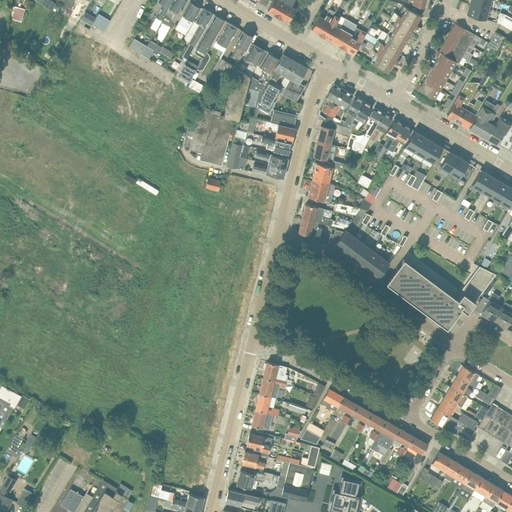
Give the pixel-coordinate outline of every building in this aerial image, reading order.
[(52,11),(51,13),(56,15),(60,5),(61,6),(63,0),(56,0),(55,3),(52,11)] [(63,0),(61,6),(71,9),(74,0),(63,0)] [(75,15),(80,18),(84,11),(90,0),(82,0),(83,0),(75,15)] [(159,0),(158,1),(163,4),(155,16),(161,20),(172,0),(159,0)] [(172,0),(164,15),(175,21),(187,0),(172,0)] [(286,0),(273,0),(267,10),(277,16),(286,0)] [(294,0),(286,0),(277,16),(288,22),(295,8),(291,6),(294,0)] [(428,0),(409,0),(408,3),(430,9),(432,4),(428,3),(428,0)] [(470,0),(470,4),(488,9),(490,0),(470,0)] [(190,1),(185,10),(178,23),(188,29),(201,7),(199,7),(200,6),(196,3),(195,4),(190,1)] [(470,4),(467,14),(485,19),(488,9),(470,4)] [(393,24),(387,33),(404,43),(421,15),(404,5),(398,14),(394,12),(388,21),(393,24)] [(22,20),(24,7),(14,6),(12,19),(22,20)] [(213,13),(203,7),(195,21),(199,24),(188,43),(194,46),(213,13)] [(324,18),(320,16),(319,16),(311,29),(321,35),(329,21),(336,12),(330,9),(324,18)] [(84,11),(80,18),(91,24),(95,17),(84,11)] [(330,22),(329,21),(321,35),(331,41),(345,18),(336,12),(330,22)] [(497,22),(496,22),(500,23),(505,14),(500,12),(497,22)] [(103,31),(109,21),(98,14),(92,25),(103,31)] [(198,48),(195,53),(203,57),(211,44),(217,32),(220,28),(225,20),(215,14),(210,23),(208,27),(201,38),(196,47),(198,48)] [(350,21),(345,18),(331,41),(343,48),(351,33),(345,30),(350,21)] [(368,18),(364,25),(356,37),(352,35),(353,34),(351,33),(343,48),(353,53),(372,21),(368,18)] [(238,27),(228,22),(220,36),(215,45),(225,50),(238,27)] [(481,38),(455,23),(450,32),(470,44),(473,38),(479,42),(481,38)] [(252,36),(243,30),(235,44),(239,46),(232,57),(238,60),(252,36)] [(494,50),(503,35),(495,31),(487,46),(494,50)] [(470,44),(450,32),(444,42),(470,57),(472,54),(466,50),(470,44)] [(376,52),(371,61),(388,71),(404,43),(387,33),(382,42),(377,39),(372,49),(376,52)] [(132,41),(129,46),(142,54),(145,49),(147,45),(134,38),(132,41)] [(470,57),(444,42),(439,51),(437,50),(459,63),(462,57),(468,60),(470,57)] [(185,63),(194,46),(188,43),(181,56),(183,57),(174,73),(178,75),(185,63)] [(264,50),(253,43),(244,59),(250,62),(244,73),(250,76),(264,50)] [(145,49),(142,54),(148,58),(153,49),(147,45),(145,49)] [(173,53),(162,47),(159,52),(170,58),(173,53)] [(52,49),(49,55),(55,58),(58,53),(52,49)] [(24,50),(21,56),(27,59),(30,53),(24,50)] [(459,63),(437,50),(435,54),(438,56),(435,61),(451,71),(456,62),(459,63)] [(258,80),(250,76),(247,87),(262,91),(269,78),(280,59),(268,52),(260,66),(265,69),(258,80)] [(293,59),(283,54),(280,59),(269,78),(275,82),(281,72),(284,74),(293,59)] [(201,60),(196,68),(201,70),(209,58),(205,55),(201,60)] [(226,61),(220,58),(214,68),(220,72),(222,68),(226,61)] [(307,67),(293,59),(284,74),(290,78),(281,93),(296,100),(305,86),(298,82),(307,67)] [(226,61),(222,68),(223,68),(222,70),(224,71),(225,69),(234,75),(223,115),(219,114),(220,111),(200,106),(194,130),(187,129),(183,145),(190,146),(189,149),(203,152),(201,159),(221,164),(233,120),(239,122),(240,120),(239,120),(243,102),(247,87),(250,76),(244,73),(236,69),(237,67),(226,61)] [(451,71),(435,61),(432,67),(429,65),(426,69),(446,80),(451,71)] [(189,82),(196,69),(185,63),(178,75),(189,82)] [(446,80),(426,69),(424,73),(427,75),(424,80),(440,90),(446,80)] [(484,75),(479,85),(482,87),(488,77),(484,75)] [(284,87),(275,82),(269,78),(262,91),(260,94),(258,101),(253,117),(255,117),(258,107),(269,113),(284,87)] [(440,90),(424,80),(421,85),(418,83),(415,88),(435,99),(440,91),(440,90)] [(343,89),(334,83),(326,97),(330,100),(323,111),(328,114),(343,89)] [(353,95),(343,89),(328,114),(333,117),(340,106),(345,108),(353,95)] [(470,98),(460,92),(447,115),(457,121),(465,108),(470,98)] [(363,101),(354,96),(345,111),(350,114),(344,124),(349,126),(363,101)] [(495,105),(486,99),(469,128),(479,133),(495,105)] [(372,106),(363,101),(349,126),(353,129),(359,119),(363,122),(372,106)] [(465,108),(457,121),(467,127),(481,105),(476,102),(470,111),(465,108)] [(479,133),(488,139),(495,126),(490,123),(501,105),(497,103),(495,105),(479,133)] [(368,138),(383,112),(374,107),(366,121),(370,123),(364,135),(368,138)] [(273,109),(270,122),(266,121),(295,128),(293,127),(296,115),(273,109)] [(392,117),(383,112),(368,138),(365,143),(369,146),(373,140),(379,129),(384,132),(392,117)] [(250,116),(249,122),(246,131),(253,133),(257,118),(250,116)] [(511,123),(500,116),(495,126),(488,139),(497,144),(504,131),(506,132),(511,123)] [(403,124),(394,118),(389,127),(386,133),(389,135),(383,146),(371,167),(377,170),(385,155),(385,154),(388,149),(403,124)] [(295,128),(266,121),(265,126),(268,126),(267,128),(277,130),(275,136),(291,140),(292,140),(295,128)] [(338,123),(336,130),(350,135),(351,133),(352,129),(338,123)] [(412,129),(403,124),(388,149),(385,154),(385,155),(392,159),(395,153),(393,151),(400,141),(404,143),(412,129)] [(321,125),(317,140),(330,143),(334,128),(321,125)] [(423,136),(414,130),(405,145),(415,150),(423,136)] [(350,135),(347,148),(351,149),(351,148),(354,141),(357,135),(351,133),(350,135)] [(291,142),(259,134),(257,140),(261,142),(267,143),(266,148),(273,150),(288,153),(288,152),(289,152),(290,147),(291,142)] [(245,139),(235,136),(233,142),(244,145),(245,139)] [(433,141),(423,136),(415,150),(424,156),(433,141)] [(330,143),(317,140),(313,155),(326,159),(330,143)] [(354,141),(351,148),(361,153),(364,146),(354,141)] [(433,141),(424,156),(434,162),(442,147),(433,141)] [(242,151),(244,145),(233,142),(229,154),(239,156),(240,151),(242,151)] [(269,160),(268,163),(285,168),(288,158),(257,150),(255,157),(269,160)] [(459,156),(449,151),(440,165),(450,171),(459,156)] [(236,168),(239,156),(229,154),(227,165),(236,168)] [(468,162),(459,156),(450,171),(460,177),(468,162)] [(344,163),(334,160),(332,166),(342,169),(344,163)] [(332,166),(316,162),(312,178),(329,182),(332,166)] [(285,168),(268,163),(267,167),(253,163),(252,170),(283,177),(285,168)] [(395,164),(389,173),(393,175),(398,166),(395,164)] [(491,175),(481,170),(473,185),(483,190),(491,175)] [(358,171),(353,179),(367,187),(371,179),(358,171)] [(411,174),(406,183),(411,185),(416,176),(411,174)] [(501,181),(491,175),(483,190),(492,196),(501,181)] [(416,176),(411,185),(417,189),(422,180),(416,176)] [(205,187),(218,190),(221,180),(208,177),(205,187)] [(335,184),(330,183),(328,184),(312,180),(310,189),(309,190),(308,193),(308,195),(308,196),(331,201),(335,184)] [(510,186),(501,181),(492,196),(501,201),(510,186)] [(375,197),(380,187),(375,184),(370,192),(375,196),(375,197)] [(511,205),(511,187),(510,186),(501,201),(511,207),(511,205)] [(437,189),(432,198),(436,201),(442,192),(437,189)] [(369,191),(364,199),(371,203),(375,197),(375,196),(370,192),(369,191)] [(371,204),(363,199),(359,208),(366,210),(367,210),(371,204)] [(305,204),(302,218),(330,225),(331,220),(318,217),(319,215),(314,214),(316,206),(305,204)] [(469,208),(464,217),(469,219),(474,210),(469,208)] [(367,213),(361,222),(366,224),(371,215),(367,213)] [(330,225),(302,218),(298,232),(309,235),(311,227),(316,228),(316,227),(329,230),(330,225)] [(507,238),(511,230),(511,218),(508,225),(508,224),(502,235),(507,238)] [(488,219),(483,228),(487,230),(492,221),(488,219)] [(385,224),(380,233),(385,235),(390,227),(385,224)] [(436,227),(431,237),(450,246),(455,237),(436,227)] [(354,237),(344,230),(334,244),(343,251),(354,237)] [(398,243),(398,244),(402,246),(407,237),(404,235),(398,243)] [(362,243),(354,237),(343,251),(352,257),(362,243)] [(362,243),(352,257),(361,264),(371,250),(362,243)] [(493,244),(490,249),(496,253),(499,248),(493,244)] [(371,250),(361,264),(369,270),(379,256),(371,250)] [(379,256),(369,270),(378,277),(389,263),(379,256)] [(478,259),(476,263),(486,269),(488,265),(478,259)] [(511,271),(511,263),(506,260),(500,270),(509,276),(511,271)] [(461,307),(401,262),(386,283),(447,328),(457,315),(462,319),(495,274),(479,266),(460,292),(462,293),(458,300),(463,304),(461,307)] [(483,296),(473,309),(493,320),(501,306),(495,303),(500,296),(494,293),(490,300),(483,296)] [(511,303),(511,305),(505,301),(493,320),(505,328),(511,316),(511,303)] [(278,364),(267,361),(263,377),(286,383),(287,377),(279,376),(279,378),(274,377),(278,364)] [(479,374),(462,364),(456,375),(468,383),(475,387),(479,381),(476,380),(479,374)] [(449,386),(468,397),(472,390),(466,386),(468,383),(456,375),(449,386)] [(286,383),(263,377),(259,393),(270,396),(273,382),(277,383),(277,386),(284,388),(286,383)] [(325,386),(319,382),(312,393),(316,396),(319,397),(325,386)] [(488,394),(495,399),(501,388),(494,384),(488,394)] [(468,397),(449,386),(443,396),(455,404),(461,408),(464,403),(468,397)] [(329,388),(328,388),(323,397),(320,402),(335,410),(343,396),(329,388)] [(492,397),(480,390),(476,396),(489,403),(492,397)] [(270,396),(259,393),(255,409),(278,414),(279,409),(272,407),(271,410),(267,409),(270,396)] [(357,404),(343,396),(335,410),(335,411),(338,405),(352,413),(357,404)] [(455,404),(443,396),(437,407),(457,419),(449,414),(455,404)] [(0,421),(1,419),(5,422),(15,404),(6,399),(5,402),(0,399),(0,421)] [(306,408),(288,402),(286,406),(305,413),(306,408)] [(492,403),(485,414),(490,418),(497,406),(492,403)] [(371,412),(357,404),(352,413),(366,421),(371,412)] [(497,406),(490,418),(495,421),(502,409),(497,406)] [(457,419),(437,407),(430,418),(442,425),(445,421),(449,423),(447,425),(452,429),(451,431),(457,434),(460,428),(453,424),(457,419)] [(278,414),(255,409),(251,425),(262,428),(274,431),(276,424),(264,422),(265,414),(270,415),(269,418),(277,420),(278,414)] [(501,424),(508,412),(502,409),(495,421),(501,424)] [(371,412),(366,421),(380,429),(385,420),(371,412)] [(506,427),(511,416),(511,414),(508,412),(501,424),(506,427)] [(462,413),(458,420),(473,429),(478,422),(462,413)] [(350,417),(344,414),(341,421),(346,424),(350,417)] [(490,418),(485,414),(478,426),(483,429),(490,418)] [(495,421),(490,418),(483,429),(488,433),(495,421)] [(385,420),(380,429),(394,437),(400,428),(385,420)] [(501,424),(495,421),(488,433),(493,436),(501,424)] [(364,425),(358,422),(355,429),(360,431),(364,425)] [(289,424),(285,437),(295,441),(300,428),(289,424)] [(506,427),(501,424),(493,436),(499,439),(506,427)] [(511,430),(506,427),(499,439),(504,442),(511,430)] [(18,435),(16,434),(11,443),(17,447),(23,438),(22,438),(27,431),(22,428),(18,435)] [(320,436),(306,428),(300,438),(316,443),(320,436)] [(400,428),(394,437),(397,439),(405,443),(403,447),(406,449),(408,445),(414,436),(400,428)] [(369,436),(374,440),(378,433),(373,430),(369,436)] [(254,449),(264,451),(269,452),(271,444),(263,442),(264,436),(249,433),(246,445),(255,447),(254,449)] [(428,444),(414,436),(408,445),(418,450),(412,461),(417,464),(428,444)] [(397,439),(394,437),(392,441),(388,447),(380,461),(384,463),(392,449),(391,449),(397,439)] [(406,449),(401,446),(397,452),(403,455),(406,449)] [(344,453),(334,448),(330,457),(339,462),(344,453)] [(511,452),(508,450),(506,449),(500,460),(507,464),(511,455),(511,452)] [(450,457),(439,450),(432,463),(442,469),(450,457)] [(258,454),(245,451),(242,463),(263,468),(265,462),(257,460),(258,454)] [(461,463),(450,457),(442,469),(447,472),(444,477),(450,481),(453,476),(461,463)] [(353,471),(356,465),(345,459),(342,464),(353,471)] [(283,460),(280,475),(286,477),(290,462),(283,460)] [(319,472),(329,474),(331,463),(321,461),(319,472)] [(286,477),(281,495),(305,500),(313,467),(290,462),(286,477)] [(471,470),(461,463),(453,476),(464,482),(471,470)] [(432,475),(427,472),(429,469),(424,466),(418,476),(428,482),(432,475)] [(253,479),(262,481),(270,483),(272,474),(265,472),(264,473),(248,469),(248,471),(240,469),(236,484),(251,488),(253,479)] [(482,476),(471,470),(464,482),(461,487),(471,494),(474,488),(474,489),(482,476)] [(83,511),(99,487),(79,475),(61,504),(73,511),(83,511)] [(362,480),(341,475),(337,488),(333,487),(330,499),(332,500),(330,509),(333,510),(333,511),(357,511),(362,494),(358,493),(362,480)] [(492,483),(482,476),(474,489),(485,495),(492,483)] [(443,481),(437,478),(433,485),(439,488),(443,481)] [(103,480),(99,487),(83,511),(120,511),(129,493),(118,487),(117,489),(103,480)] [(5,481),(0,488),(0,511),(5,511),(13,500),(6,496),(12,485),(5,481)] [(162,484),(153,482),(150,495),(172,501),(173,494),(174,492),(161,489),(162,484)] [(408,485),(402,482),(397,491),(403,494),(408,485)] [(503,489),(492,483),(485,495),(482,500),(492,507),(496,501),(503,489)] [(25,489),(16,504),(23,507),(32,493),(25,489)] [(227,494),(226,495),(225,498),(225,499),(225,501),(241,505),(242,500),(258,503),(259,497),(228,489),(227,494)] [(511,498),(511,494),(503,489),(496,501),(506,508),(511,498)] [(173,494),(172,501),(201,508),(204,497),(189,493),(187,498),(173,494)] [(157,497),(150,495),(147,505),(155,507),(157,497)] [(199,511),(201,508),(172,501),(170,507),(184,511),(183,511),(199,511)] [(283,511),(285,503),(278,501),(275,511),(283,511)] [(434,511),(444,511),(448,507),(440,502),(433,511),(434,511)]
